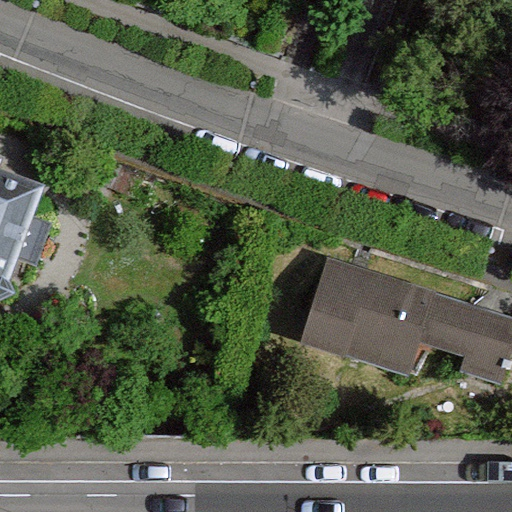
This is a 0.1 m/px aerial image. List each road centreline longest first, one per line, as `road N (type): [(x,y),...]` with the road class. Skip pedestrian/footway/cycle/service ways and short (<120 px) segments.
road 1 (residential): [(0,36),(511,213)]
road 2 (secondary): [(372,511),(0,502)]
